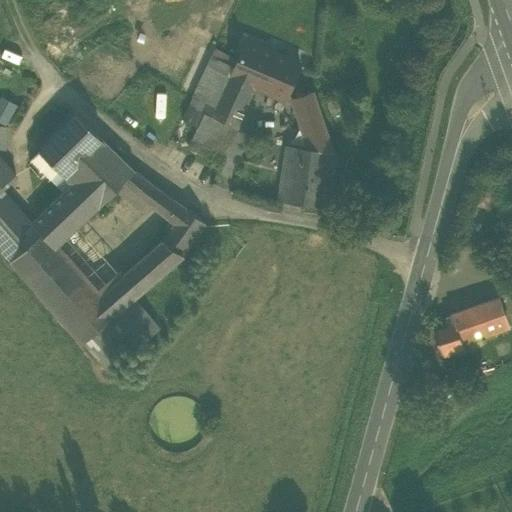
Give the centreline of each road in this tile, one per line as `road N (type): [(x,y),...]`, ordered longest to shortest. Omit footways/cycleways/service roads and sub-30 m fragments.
road 1 (unclassified): [(421,264),(353,235),(203,197),(63,90),(25,38),(11,0)]
road 2 (tertiary): [(355,511),(421,264)]
road 3 (tertiary): [(421,264),(463,132),(511,67)]
